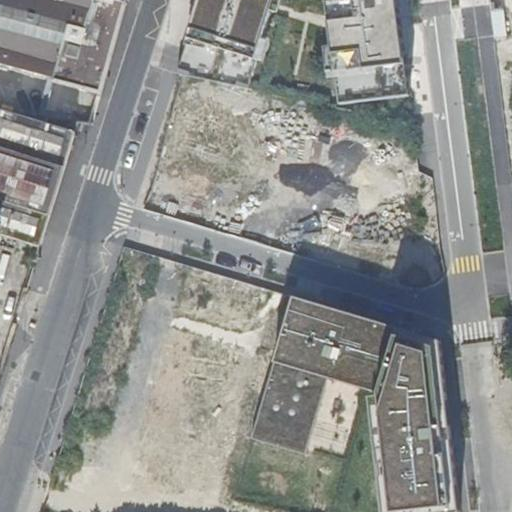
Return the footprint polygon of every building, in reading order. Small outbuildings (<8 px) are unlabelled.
[(82,118),(85,119),(94,120),(97,111),(81,109),(82,106),(0,83),(0,58),(87,82),(85,91),(103,95),(131,0),(0,0),(0,101),(27,110),(82,116),(82,118)] [(270,86),(409,114),(391,0),(182,0),(166,62),(206,73),(270,86)] [(511,70),(497,71),(501,147),(511,146),(511,70)] [(0,225),(10,229),(49,240),(85,119),(82,118),(82,116),(27,110),(0,101),(0,225)] [(0,260),(10,229),(0,225),(0,260)] [(301,300),(262,434),(309,448),(333,365),(382,380),(384,390),(368,392),(380,511),(467,511),(449,344),(301,300)]
